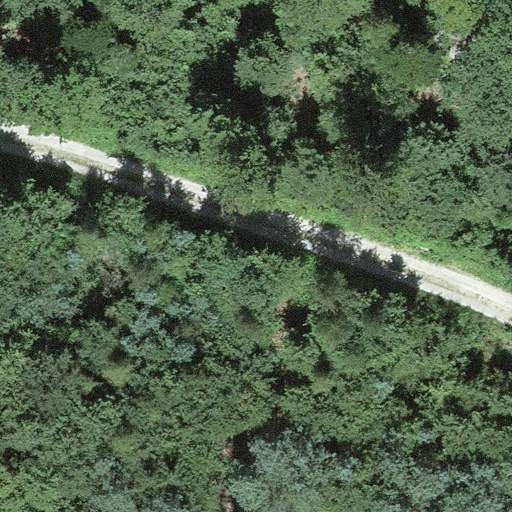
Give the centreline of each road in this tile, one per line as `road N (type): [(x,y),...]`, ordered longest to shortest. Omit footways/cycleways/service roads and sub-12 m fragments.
road 1 (track): [(511,339),(123,173),(0,133)]
road 2 (track): [(511,108),(427,0)]
